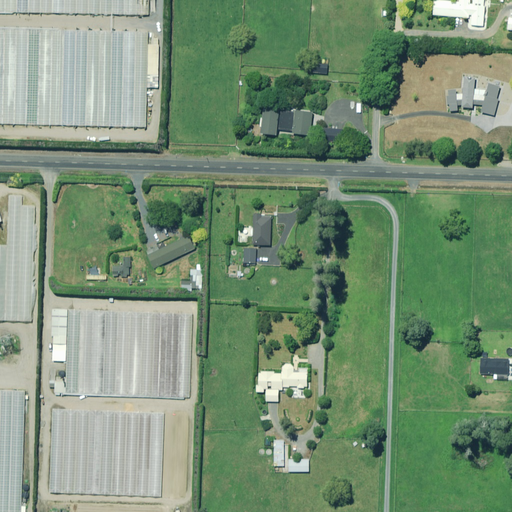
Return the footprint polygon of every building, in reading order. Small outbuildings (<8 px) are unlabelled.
[(0,0),(0,12),(150,15),(150,0),(0,0)] [(472,0),(461,0),(461,2),(436,0),(435,15),(477,19),(478,5),(472,5),(472,0)] [(149,46),(149,32),(0,29),(0,123),(147,127),(148,87),(160,88),(160,46),(149,46)] [(330,64),(310,62),(309,73),(329,74),(330,64)] [(492,76),(486,67),(467,78),(474,88),(469,91),(474,101),(479,98),(488,112),(491,110),(497,119),(508,112),(502,102),(500,103),(486,80),(492,76)] [(319,112),(291,110),(282,109),(265,108),(263,134),(280,136),(281,130),(295,131),(294,134),(317,136),(319,112)] [(344,129),(326,128),(325,141),(343,142),(344,129)] [(24,196),(11,196),(9,247),(0,246),(0,320),(33,321),(37,207),(24,206),(24,196)] [(263,215),(256,214),(255,245),(273,246),(274,217),(263,217),(263,215)] [(197,249),(190,236),(161,250),(159,247),(148,252),(156,269),(197,249)] [(258,249),(246,249),(246,263),(258,264),(258,249)] [(131,261),(115,260),(115,276),(131,276),(131,261)] [(69,355),(71,310),(54,310),(53,336),(55,336),(55,351),(58,351),(58,355),(69,355)] [(68,381),(68,394),(191,398),(194,314),(71,310),(69,355),(68,381)] [(511,375),(511,359),(482,358),(482,375),(498,375),(498,381),(507,382),(507,375),(511,375)] [(294,364),(284,364),(284,374),(276,374),(276,372),(261,372),(261,386),(258,386),(258,393),(268,393),(268,402),(280,402),(281,390),(285,390),(285,386),(299,387),(299,388),(309,388),(310,373),(294,373),(294,364)] [(68,394),(68,381),(58,381),(59,372),(52,371),(51,388),(57,388),(57,394),(68,394)] [(28,511),(28,507),(23,507),(26,392),(0,391),(0,511),(28,511)] [(162,497),(165,414),(55,410),(51,493),(162,497)] [(286,467),(287,440),(276,440),(276,466),(286,467)] [(311,472),(311,460),(291,460),(291,472),(311,472)]
